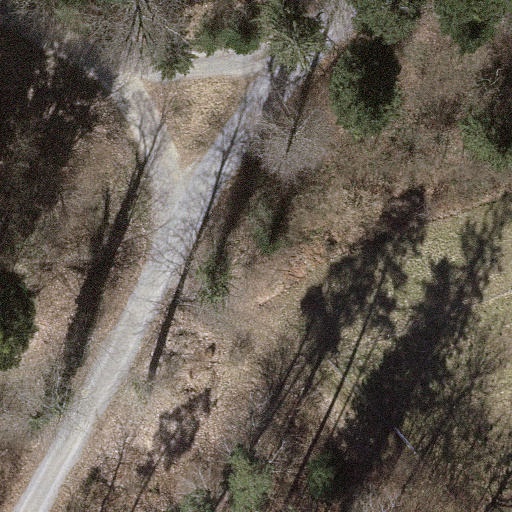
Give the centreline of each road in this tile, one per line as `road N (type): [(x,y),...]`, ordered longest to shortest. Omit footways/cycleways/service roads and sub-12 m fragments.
road 1 (track): [(352,0),(239,134),(176,233),(32,511)]
road 2 (track): [(160,274),(220,307),(352,410),(440,511)]
road 3 (track): [(302,52),(208,69),(108,64),(0,10)]
road 4 (track): [(176,233),(161,148),(108,64)]
